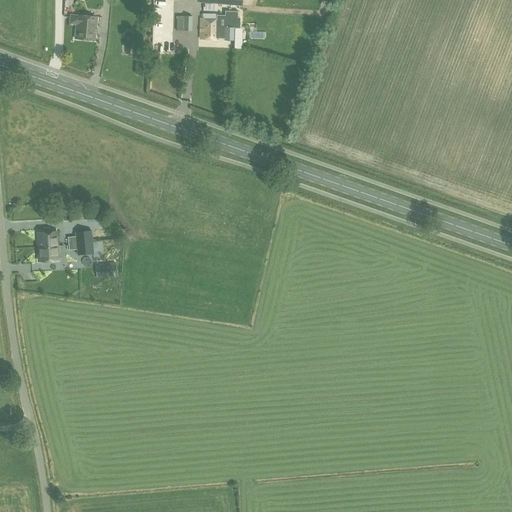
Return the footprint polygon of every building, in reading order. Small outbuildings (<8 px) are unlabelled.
[(201,19),(201,39),(218,39),(219,39),(224,39),(224,40),(234,41),(234,28),(239,29),(240,17),(238,17),(238,11),(225,11),(225,15),(217,15),(217,19),(216,19),(201,19)] [(70,24),(76,25),(75,39),(95,41),(97,17),(77,15),(77,16),(71,15),(70,24)] [(192,16),(184,16),(184,31),(192,31),(192,16)] [(364,192),(366,187),(342,179),(340,184),(364,192)] [(69,250),(77,250),(77,255),(94,253),(92,230),(75,232),(75,236),(68,237),(69,250)] [(38,247),(57,246),(57,232),(38,233),(38,247)] [(103,245),(104,256),(114,256),(114,245),(103,245)] [(39,261),(58,260),(57,246),(38,247),(38,248),(39,248),(39,253),(39,261)] [(96,278),(117,275),(115,262),(94,265),(96,278)] [(77,264),(78,273),(90,272),(89,263),(77,264)]
